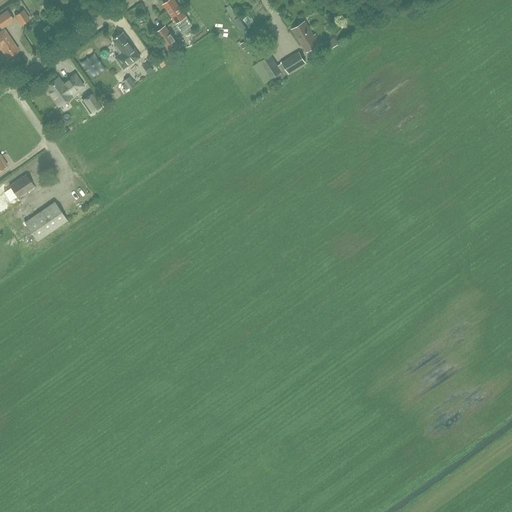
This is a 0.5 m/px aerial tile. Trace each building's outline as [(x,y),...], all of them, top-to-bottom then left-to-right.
[(192,25),(174,0),(170,0),(164,4),(176,20),(181,17),(183,20),(176,25),(182,33),(192,25)] [(0,26),(1,28),(14,20),(8,10),(0,15),(0,26)] [(23,10),(14,16),(21,26),(30,20),(23,10)] [(252,16),(248,20),(254,26),(258,23),(252,16)] [(313,36),(305,22),(293,29),(306,51),(320,43),(315,35),(313,36)] [(170,54),(181,47),(166,25),(155,32),(170,54)] [(18,51),(4,29),(0,32),(0,48),(1,48),(7,58),(18,51)] [(125,68),(140,57),(122,33),(113,39),(118,45),(115,47),(121,54),(117,57),(125,68)] [(330,43),(335,49),(345,41),(339,35),(330,43)] [(287,72),(304,62),(298,52),(281,62),(287,72)] [(271,78),(280,71),(269,54),(259,61),(271,78)] [(134,72),(138,78),(149,70),(144,64),(134,72)] [(84,86),(76,75),(66,82),(66,83),(63,85),(59,78),(45,88),(49,94),(50,94),(59,106),(72,97),(70,95),(75,92),(84,86)] [(130,90),(136,85),(130,76),(123,81),(130,90)] [(92,112),(102,105),(94,94),(84,100),(92,112)] [(17,198),(33,187),(25,175),(9,186),(17,198)] [(93,188),(88,191),(93,201),(98,199),(93,188)] [(36,241),(66,221),(54,203),(24,223),(36,241)]
